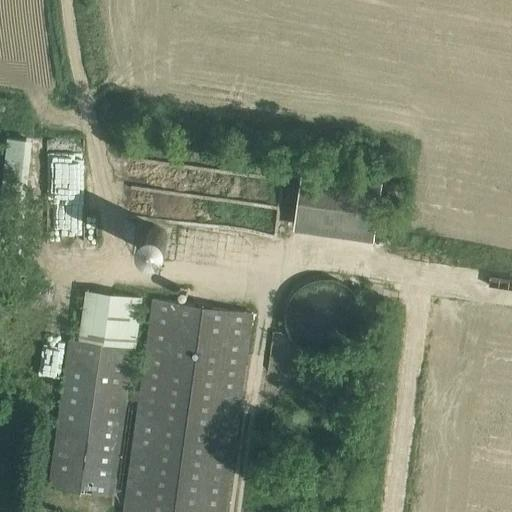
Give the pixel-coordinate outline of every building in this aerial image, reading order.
[(44,138),(40,172),(58,173),(62,139),(44,138)] [(279,230),(285,178),(212,170),(209,196),(193,194),(190,219),(279,230)] [(380,243),(385,203),(305,193),(305,194),(304,194),(299,233),(380,243)] [(189,223),(190,242),(203,242),(202,223),(189,223)] [(364,324),(365,316),(364,308),(361,300),(357,292),(353,286),(346,281),(339,277),(331,274),(324,273),(317,274),(307,276),(299,280),(293,284),(288,290),(284,297),(281,304),(279,315),(280,323),(282,331),(286,339),(291,346),(299,352),(305,355),(314,358),(320,359),(330,358),(338,355),(347,351),(353,346),(357,340),(361,333),(364,324)] [(154,299),(123,511),(224,511),(254,313),(154,299)] [(59,337),(40,464),(37,483),(101,493),(122,346),(59,337)] [(350,427),(350,419),(350,412),(348,405),(344,398),(339,392),(334,387),(326,382),(318,380),(311,379),(304,379),(297,381),(288,385),(283,389),(277,396),(273,402),(270,410),(269,419),(270,426),(272,433),(276,441),(281,447),(286,452),(293,456),(301,459),(309,460),(318,459),(326,457),(332,453),(337,449),(343,443),(347,436),(350,427)]
